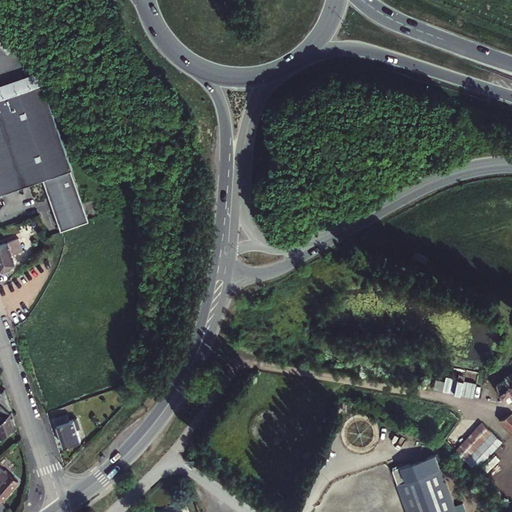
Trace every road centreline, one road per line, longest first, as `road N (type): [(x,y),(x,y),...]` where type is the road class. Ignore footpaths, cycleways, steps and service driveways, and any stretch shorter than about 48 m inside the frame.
road 1 (trunk): [(299,57),(358,48),(511,96)]
road 2 (secondary): [(197,66),(217,96),(224,130),(212,266)]
road 3 (residential): [(63,506),(0,327)]
road 4 (tertiary): [(511,164),(440,179),(348,229)]
road 5 (trunk): [(511,65),(388,17),(365,0)]
road 6 (secondary): [(162,411),(208,344),(229,270)]
road 7 (secondary): [(212,266),(195,345),(162,411)]
road 8 (secondary): [(63,506),(134,447),(162,411)]
road 9 (tertiary): [(229,270),(279,268),(348,229)]
road 10 (secondary): [(239,185),(251,114),(280,68)]
